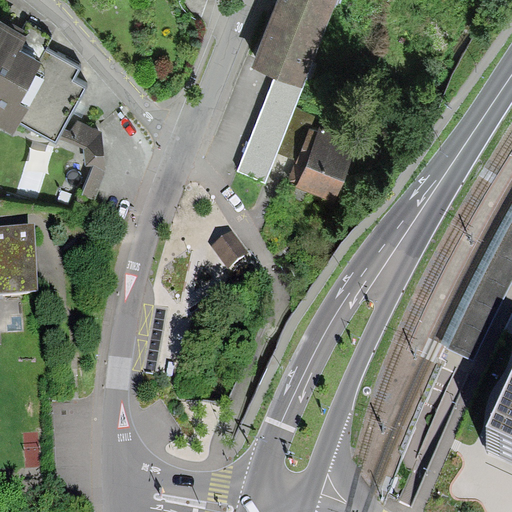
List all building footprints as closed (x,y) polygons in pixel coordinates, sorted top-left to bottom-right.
[(336,0),(277,0),(253,58),(279,69),(304,79),(336,0)] [(0,116),(18,126),(20,121),(55,140),(58,135),(63,126),(87,82),(74,75),(80,65),(47,47),(53,35),(27,21),(24,27),(6,18),(0,14),(0,116)] [(304,79),(279,69),(238,169),(266,180),(278,150),(297,157),(310,125),(315,114),(296,106),(307,80),(304,79)] [(96,196),(107,166),(102,127),(76,119),(71,129),(63,126),(58,135),(85,145),(87,161),(93,159),(84,187),(82,192),(96,196)] [(318,129),(310,125),(297,157),(288,179),(334,198),(359,137),(321,122),(318,129)] [(511,285),(511,221),(490,263),(445,351),(474,364),(511,285)] [(34,226),(0,228),(0,292),(38,291),(34,226)] [(234,234),(213,249),(229,271),(249,257),(234,234)] [(511,396),(511,397),(484,456),(501,464),(511,469),(511,396)]
